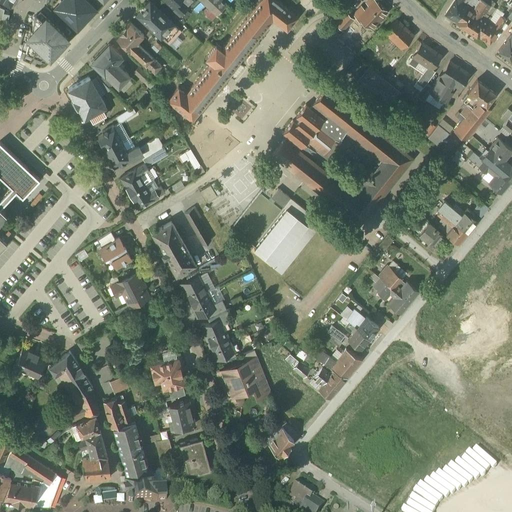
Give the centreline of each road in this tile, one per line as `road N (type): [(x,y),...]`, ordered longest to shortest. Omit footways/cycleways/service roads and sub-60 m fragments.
road 1 (residential): [(255,511),(250,484),(232,471),(205,368),(177,305),(50,93)]
road 2 (residential): [(370,511),(312,474),(301,455),(306,439),(511,193)]
road 3 (residential): [(120,478),(85,363),(61,341),(0,321)]
road 4 (residential): [(511,83),(403,0)]
road 5 (residential): [(0,430),(76,481),(120,478)]
